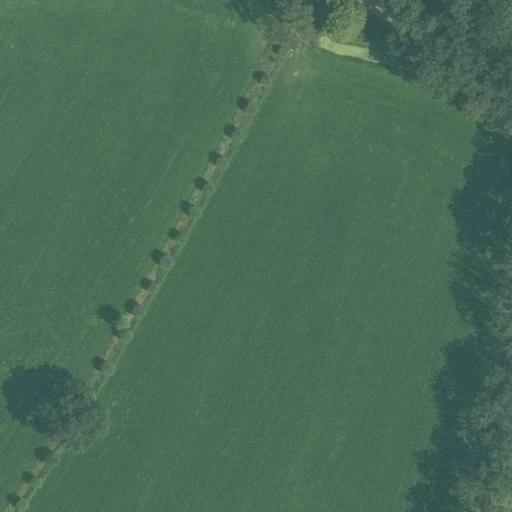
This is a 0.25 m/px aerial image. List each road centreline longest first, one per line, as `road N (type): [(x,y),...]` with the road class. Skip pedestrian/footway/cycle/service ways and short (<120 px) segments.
road 1 (unclassified): [(511,90),(405,24),(384,0)]
road 2 (unclassified): [(481,511),(511,381)]
